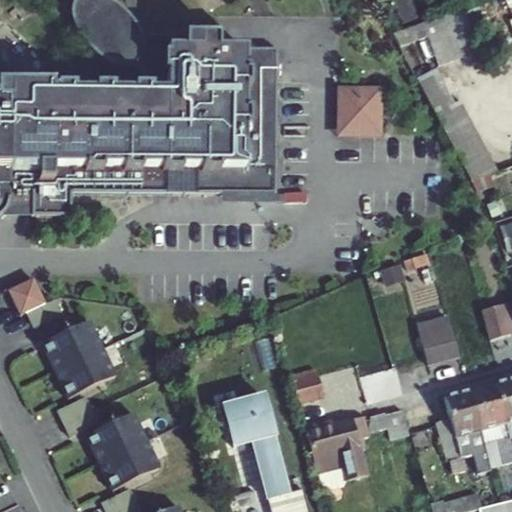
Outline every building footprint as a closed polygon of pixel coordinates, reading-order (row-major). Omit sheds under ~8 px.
[(132,20),(118,6),(106,0),(75,0),(72,6),(72,15),(74,24),(84,42),(98,56),(121,67),(134,66),(147,79),(147,91),(52,90),(52,83),(0,82),(0,216),(2,216),(3,215),(4,214),(4,213),(5,212),(6,211),(7,210),(32,210),(32,217),(71,217),(71,195),(192,196),(216,196),(276,197),(277,49),(218,49),(218,37),(141,36),(132,20)] [(480,56),(461,7),(393,33),(403,51),(429,41),(440,72),(480,56)] [(473,181),(499,171),(459,101),(454,105),(436,72),(418,79),(420,84),(473,181)] [(338,90),(338,137),(355,138),(355,91),(338,90)] [(355,138),(380,138),(381,91),(355,91),(355,138)] [(192,224),(216,224),(216,204),(216,196),(192,196),(192,224)] [(216,204),(283,205),(283,197),(276,197),(216,196),(216,204)] [(33,281),(8,292),(20,317),(45,305),(33,281)] [(26,314),(33,327),(60,314),(54,301),(26,314)] [(511,309),(502,312),(509,336),(511,334),(511,309)] [(502,312),(483,317),(489,341),(509,336),(502,312)] [(42,346),(55,374),(102,351),(89,323),(42,346)] [(426,368),(459,359),(451,327),(418,336),(426,368)] [(55,374),(68,401),(116,378),(102,351),(55,374)] [(369,403),(404,393),(397,365),(361,375),(369,403)] [(290,377),(298,405),(324,398),(316,370),(290,377)] [(511,380),(493,386),(504,427),(505,426),(509,441),(511,440),(511,380)] [(493,386),(468,393),(479,433),(483,447),(489,470),(511,464),(511,454),(509,441),(505,426),(504,427),(493,386)] [(479,433),(468,393),(443,400),(448,421),(434,425),(445,463),(471,456),(477,476),(490,473),(489,470),(483,447),(479,433)] [(221,407),(232,447),(251,442),(254,441),(270,498),(266,499),(270,511),(308,511),(302,489),(287,494),(278,461),(280,461),(276,445),(274,446),(271,437),(273,436),(262,396),(221,407)] [(58,414),(64,426),(91,413),(86,401),(58,414)] [(64,426),(70,438),(97,425),(91,413),(64,426)] [(408,437),(403,413),(385,417),(384,415),(370,419),(367,435),(387,430),(390,441),(408,437)] [(134,415),(86,438),(99,466),(147,443),(134,415)] [(306,434),(321,494),(343,488),(344,483),(369,477),(362,451),(366,450),(363,440),(368,439),(367,435),(367,429),(364,418),(331,427),(306,434)] [(330,421),(304,428),(306,434),(331,427),(330,421)] [(251,442),(266,499),(270,498),(254,441),(251,442)] [(99,466),(113,493),(160,470),(147,443),(99,466)] [(103,506),(105,511),(121,511),(136,505),(130,493),(103,506)] [(431,511),(470,511),(481,509),(478,496),(430,508),(431,511)] [(511,511),(511,501),(478,510),(478,511),(511,511)]
